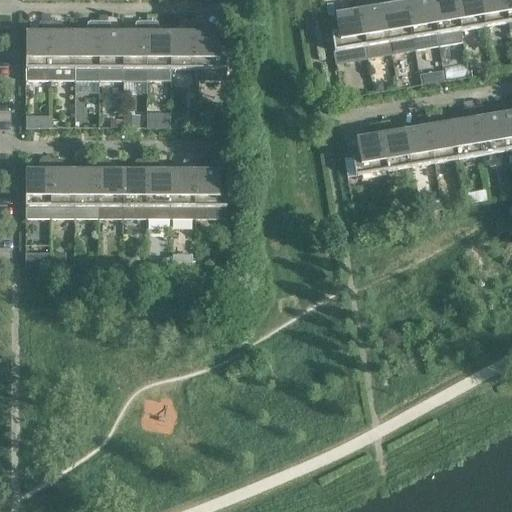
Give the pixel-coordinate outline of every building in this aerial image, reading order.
[(364,0),(358,1),(366,49),(368,61),(391,57),(389,45),(383,9),(369,12),(367,0),(364,0)] [(413,41),(406,0),(396,0),(398,7),(383,9),(389,45),(413,41)] [(415,0),(406,0),(413,41),(415,53),(439,49),(431,1),(416,4),(415,0)] [(462,45),(460,33),(454,0),(439,0),(431,1),(439,49),(462,45)] [(454,0),(460,33),(484,29),(479,0),(454,0)] [(508,25),(503,0),(479,0),(484,29),(508,25)] [(511,0),(503,0),(508,25),(511,24),(511,0)] [(366,49),(358,1),(348,3),(351,15),(335,17),(338,35),(331,36),(334,54),(366,49)] [(41,36),(25,36),(25,84),(50,84),(50,23),(41,23),(41,36)] [(60,23),(50,23),(50,84),(74,84),(74,36),(60,36),(60,23)] [(89,36),(74,36),(74,84),(98,84),(98,23),(89,23),(89,36)] [(108,23),(98,23),(98,84),(122,84),(122,36),(108,36),(108,23)] [(137,36),(122,36),(122,84),(146,84),(146,23),(137,23),(137,36)] [(156,23),(146,23),(146,84),(170,84),(170,72),(170,36),(156,36),(156,23)] [(185,36),(170,36),(170,72),(194,72),(194,23),(185,23),(185,36)] [(204,23),(194,23),(194,72),(194,84),(226,84),(226,53),(219,53),(220,36),(204,36),(204,23)] [(410,77),(396,79),(398,90),(412,87),(410,77)] [(378,84),(372,85),(374,94),(383,92),(382,87),(378,84)] [(511,152),(511,103),(511,107),(511,115),(499,118),(505,153),(511,152)] [(482,108),(473,110),(481,157),(505,153),(499,118),(484,120),(482,108)] [(481,157),(473,110),(464,111),(466,123),(452,126),(457,161),(481,157)] [(435,116),(426,117),(434,165),(457,161),(452,126),(437,128),(435,116)] [(140,117),(123,117),(123,129),(140,129),(140,117)] [(434,165),(426,117),(417,119),(419,131),(404,134),(410,169),(434,165)] [(388,124),(378,125),(386,173),(410,169),(404,134),(390,136),(388,124)] [(386,173),(378,125),(369,127),(371,139),(356,142),(359,159),(352,160),(355,178),(386,173)] [(41,174),(25,174),(25,210),(25,222),(50,222),(50,161),(41,161),(41,174)] [(60,161),(50,161),(50,222),(74,222),(74,174),(60,174),(60,161)] [(89,174),(74,174),(74,222),(98,222),(98,161),(89,161),(89,174)] [(108,161),(98,161),(98,222),(122,222),(122,174),(108,174),(108,161)] [(137,174),(122,174),(122,222),(146,222),(146,161),(137,161),(137,174)] [(156,161),(146,161),(146,222),(170,222),(170,174),(156,174),(156,161)] [(185,174),(170,174),(170,222),(194,222),(194,161),(185,161),(185,174)] [(204,161),(194,161),(194,222),(226,222),(226,191),(219,191),(219,174),(204,174),(204,161)] [(429,202),(417,204),(419,215),(430,213),(429,202)] [(383,210),(380,215),(381,221),(391,220),(389,209),(383,210)] [(169,255),(159,255),(159,267),(169,268),(169,255)]
